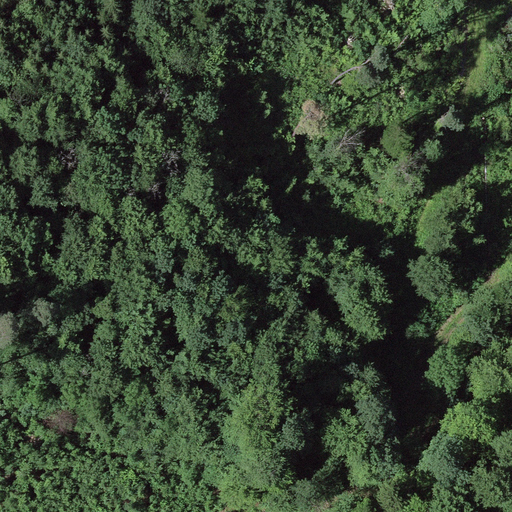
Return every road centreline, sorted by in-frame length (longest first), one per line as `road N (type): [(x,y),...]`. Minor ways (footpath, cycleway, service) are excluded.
road 1 (track): [(391,406),(382,346),(465,115),(478,59),(479,0)]
road 2 (track): [(511,253),(434,337),(391,406),(229,511)]
